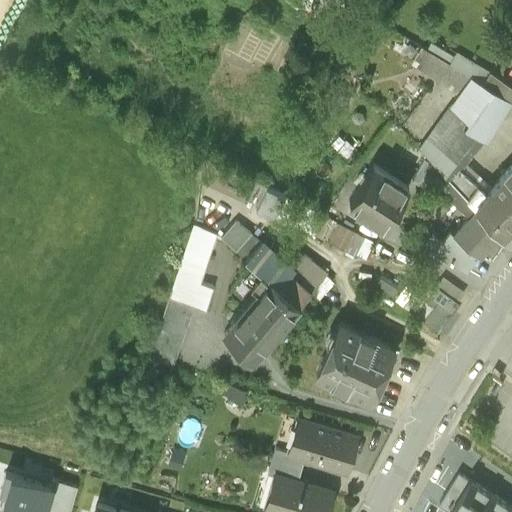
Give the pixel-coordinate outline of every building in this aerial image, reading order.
[(450,62),(472,76),(478,66),(455,52),(450,62)] [(458,94),(496,117),(508,98),(483,82),(472,76),(450,62),(448,62),(437,79),(458,94)] [(483,82),(508,98),(511,99),(511,86),(490,71),(483,82)] [(450,104),(485,131),(487,132),(496,117),(458,94),(450,104)] [(473,203),(491,185),(478,173),(473,178),(458,164),(485,131),(450,104),(419,145),(459,187),(473,203)] [(240,196),(251,176),(211,158),(201,178),(240,196)] [(423,185),(435,165),(424,158),(411,178),(423,185)] [(408,185),(372,162),(349,199),(384,222),(408,185)] [(511,162),(491,185),(473,203),(500,228),(511,216),(511,162)] [(285,195),(259,182),(248,201),(275,213),(285,195)] [(500,228),(473,203),(459,187),(449,198),(469,217),(454,232),(449,228),(442,237),(432,230),(422,242),(466,267),(500,228)] [(285,195),(275,213),(298,225),(306,207),(285,195)] [(306,207),(298,225),(326,238),(334,220),(306,207)] [(235,248),(251,231),(234,219),(220,234),(235,248)] [(327,239),(354,254),(364,235),(336,221),(327,239)] [(187,242),(176,271),(200,279),(210,251),(217,231),(195,223),(187,242)] [(245,256),(245,255),(260,239),(251,231),(235,248),(245,256)] [(364,235),(356,252),(365,256),(373,240),(364,235)] [(290,265),(260,239),(245,255),(253,263),(298,302),(310,288),(289,270),(292,266),(290,265)] [(289,270),(310,288),(311,287),(318,294),(331,279),(324,273),(327,270),(302,252),(290,265),(292,266),(289,270)] [(298,302),(253,263),(242,275),(257,289),(230,320),(259,346),(298,302)] [(176,271),(171,287),(208,300),(213,284),(200,279),(176,271)] [(376,281),(393,292),(398,284),(381,273),(376,281)] [(410,280),(396,297),(403,302),(437,327),(457,299),(436,284),(429,293),(410,280)] [(169,293),(168,294),(193,303),(205,307),(208,300),(171,287),(169,292),(168,291),(167,293),(169,293)] [(172,359),(193,303),(168,294),(148,350),(172,359)] [(390,344),(340,320),(316,371),(367,395),(376,376),(379,377),(385,365),(381,364),(390,344)] [(354,432),(301,416),(291,449),(290,450),(302,454),(343,466),(354,432)] [(302,454),(290,450),(291,449),(274,444),(270,457),(298,465),(302,454)] [(295,477),(298,465),(270,457),(266,469),(277,473),(278,471),(295,477)] [(438,498),(448,505),(468,474),(458,468),(438,498)] [(50,483),(5,470),(0,486),(0,487),(6,489),(0,507),(0,511),(42,511),(43,510),(51,484),(50,483)] [(295,477),(278,471),(277,473),(268,505),(289,511),(322,511),(330,488),(295,477)] [(471,511),(488,487),(468,474),(448,505),(443,511),(471,511)] [(51,484),(43,510),(49,511),(67,511),(76,483),(52,476),(50,483),(51,484)] [(488,487),(471,511),(498,511),(507,499),(488,487)] [(511,511),(511,502),(507,499),(498,511),(511,511)] [(132,511),(98,502),(94,511),(132,511)]
